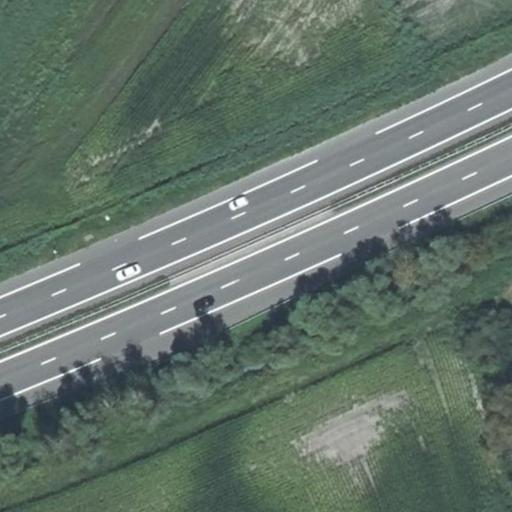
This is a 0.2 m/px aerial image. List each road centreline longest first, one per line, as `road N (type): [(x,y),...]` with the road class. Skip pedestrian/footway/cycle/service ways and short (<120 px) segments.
road 1 (motorway): [(511,89),(0,316)]
road 2 (motorway): [(0,380),(511,156)]
